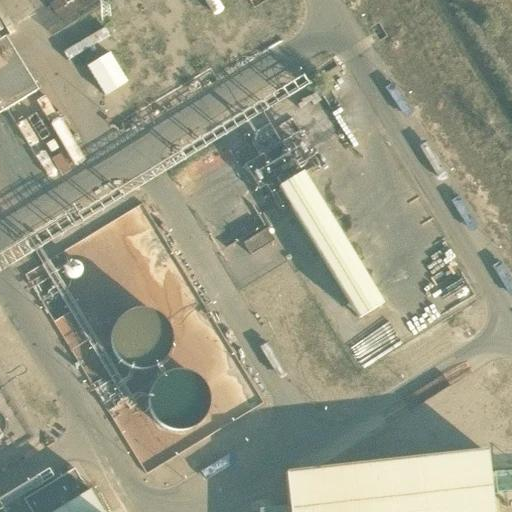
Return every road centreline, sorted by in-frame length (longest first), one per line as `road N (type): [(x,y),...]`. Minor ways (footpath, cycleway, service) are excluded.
road 1 (unknown): [(134,138),(316,439)]
road 2 (unknown): [(0,265),(146,511)]
road 3 (unknown): [(316,439),(511,326)]
road 4 (unknown): [(134,138),(325,23)]
road 5 (unknown): [(0,219),(134,138)]
road 6 (unknown): [(192,511),(316,439)]
